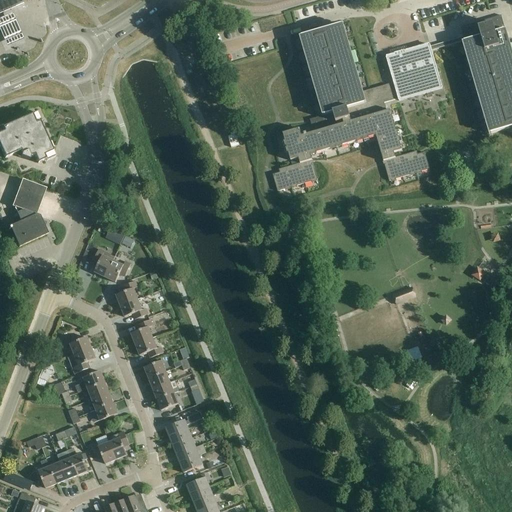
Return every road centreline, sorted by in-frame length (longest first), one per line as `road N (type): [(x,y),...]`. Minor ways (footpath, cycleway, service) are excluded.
road 1 (track): [(246,235),(358,511)]
road 2 (track): [(162,33),(246,235)]
road 3 (residential): [(154,472),(146,426),(105,322),(52,295)]
road 4 (residential): [(52,295),(93,184),(97,140)]
road 5 (residential): [(0,432),(52,295)]
